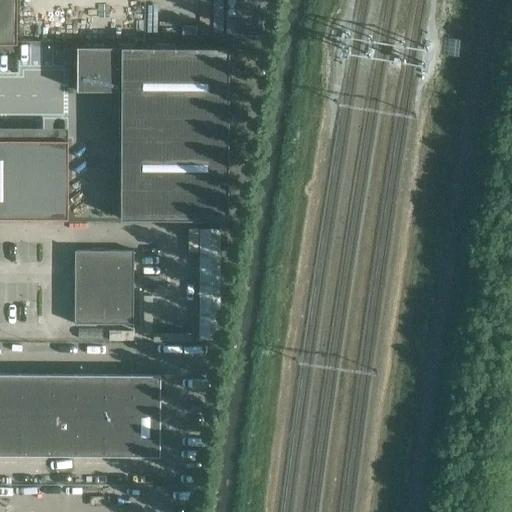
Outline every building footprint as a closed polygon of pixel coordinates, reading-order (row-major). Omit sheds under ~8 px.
[(0,0),(0,43),(16,43),(16,0),(0,0)] [(227,219),(228,47),(76,46),(76,50),(78,50),(78,86),(76,86),(76,90),(102,90),(102,89),(118,89),(118,90),(120,90),(120,98),(121,98),(121,118),(120,118),(120,148),(121,148),(121,168),(120,168),(119,188),(121,188),(121,208),(119,208),(119,218),(227,219)] [(67,139),(0,138),(0,218),(67,218),(67,139)] [(220,229),(199,229),(199,259),(220,259),(220,229)] [(133,324),(133,250),(74,250),(74,323),(133,324)] [(199,269),(199,309),(219,309),(220,269),(199,269)] [(219,339),(219,309),(199,309),(199,339),(219,339)] [(0,413),(19,414),(19,373),(0,373),(0,413)] [(47,414),(47,374),(19,373),(19,414),(47,414)] [(75,414),(75,374),(47,374),(47,414),(75,414)] [(103,415),(103,374),(75,374),(75,414),(103,415)] [(131,415),(131,374),(103,374),(103,415),(131,415)] [(159,415),(160,374),(131,374),(131,415),(159,415)] [(0,454),(19,455),(19,414),(0,413),(0,454)] [(47,455),(47,414),(19,414),(19,455),(47,455)] [(75,455),(75,414),(47,414),(47,455),(75,455)] [(103,455),(103,415),(75,414),(75,455),(103,455)] [(131,456),(131,415),(103,415),(103,455),(131,456)] [(159,456),(159,415),(131,415),(131,456),(159,456)]
